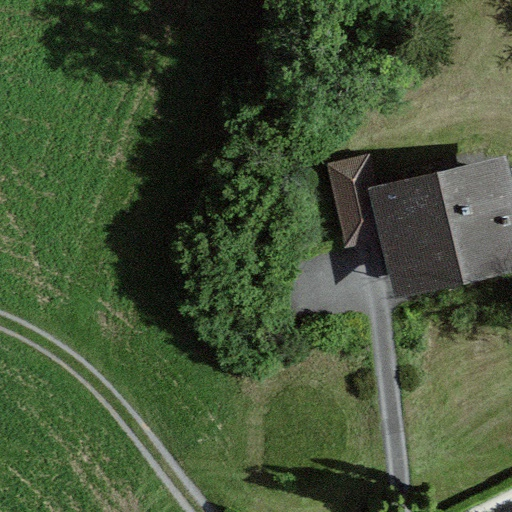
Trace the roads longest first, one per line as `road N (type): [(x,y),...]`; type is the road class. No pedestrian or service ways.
road 1 (track): [(0,319),(39,330),(143,428),(210,511)]
road 2 (track): [(381,267),(407,428),(411,511)]
